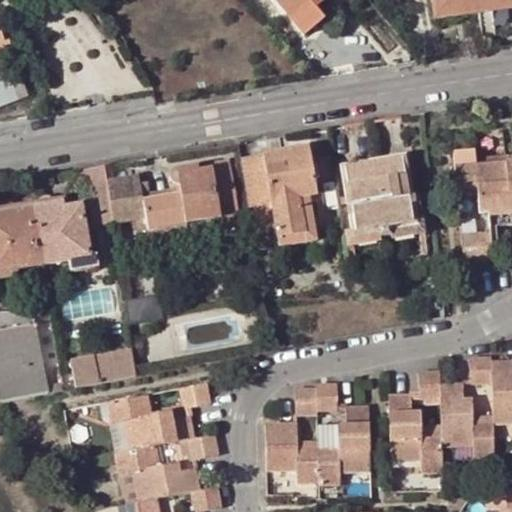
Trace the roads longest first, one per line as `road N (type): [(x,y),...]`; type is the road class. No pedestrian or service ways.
road 1 (residential): [(511,77),(0,157)]
road 2 (residential): [(511,310),(428,347),(307,365),(261,384),(244,419),(247,511)]
